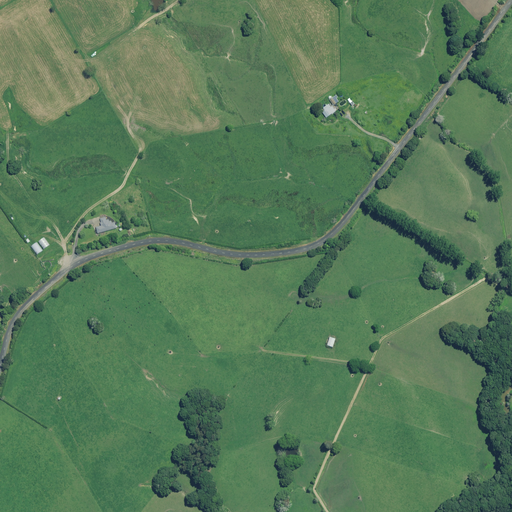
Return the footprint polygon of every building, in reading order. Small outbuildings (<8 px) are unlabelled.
[(338,97),(337,95),(330,100),(333,105),(339,101),(337,98),(338,97)] [(323,111),(323,113),(327,118),(337,110),(334,106),(331,107),(329,104),(324,108),(325,110),(323,111)] [(102,222),(101,223),(101,226),(96,227),(98,233),(116,228),(115,222),(112,223),(111,221),(109,221),(109,219),(106,220),(106,217),(100,219),(102,222)] [(50,245),(44,238),(39,242),(44,249),(50,245)] [(43,251),(37,243),(32,246),(38,254),(43,251)] [(336,339),(330,337),(328,345),(333,347),(336,339)]
